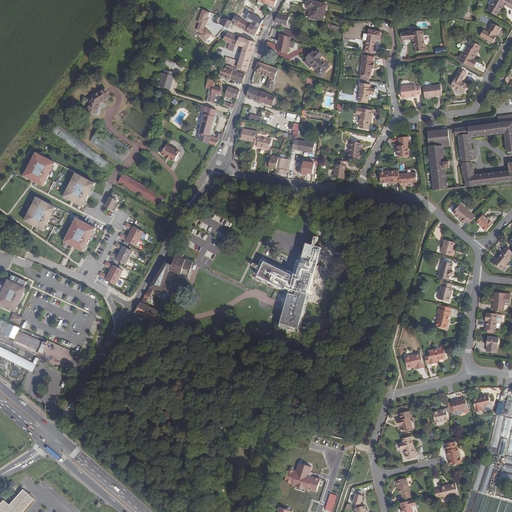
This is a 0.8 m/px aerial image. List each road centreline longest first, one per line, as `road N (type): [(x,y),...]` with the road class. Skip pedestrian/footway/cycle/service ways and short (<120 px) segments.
road 1 (track): [(405,392),(393,347),(431,210)]
road 2 (residential): [(465,376),(387,396),(371,448),(376,477)]
road 3 (residential): [(511,41),(472,112),(393,120)]
road 4 (residential): [(479,249),(420,199),(355,191)]
road 5 (tertiary): [(231,131),(280,0)]
road 6 (tertiary): [(54,432),(121,325)]
road 7 (residential): [(89,283),(118,227),(95,214),(110,186)]
road 8 (primary): [(144,511),(54,432)]
